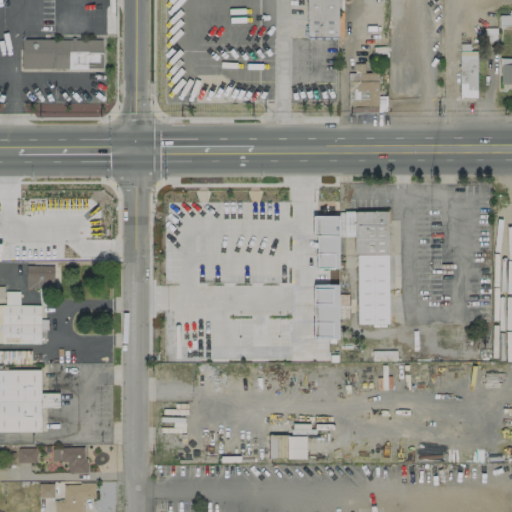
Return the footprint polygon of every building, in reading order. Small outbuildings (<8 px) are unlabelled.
[(336,0),(306,0),(306,37),(336,37),(336,0)] [(498,14),(499,25),(511,24),(511,9),(508,10),(508,14),(498,14)] [(21,38),(20,68),(101,69),(102,39),(21,38)] [(500,84),(511,83),(511,57),(499,58),(500,84)] [(377,72),(358,73),(358,98),(348,98),(348,107),(378,106),(377,72)] [(386,210),(342,211),(343,236),(355,236),(355,324),(387,323),(386,210)] [(338,216),(312,215),(311,235),(315,235),(315,268),(337,268),(338,216)] [(53,287),(52,265),(25,266),(25,288),(53,287)] [(337,284),(313,284),(312,337),(337,338),(337,284)] [(0,342),(39,343),(39,329),(46,329),(46,319),(39,319),(40,305),(18,304),(19,291),(5,291),(4,305),(0,304),(0,342)] [(39,369),(0,369),(0,431),(39,431),(39,408),(58,408),(58,393),(39,393),(39,369)] [(304,435),(267,436),(268,458),(305,458),(304,435)] [(17,462),(35,462),(35,447),(16,448),(17,462)] [(67,472),(85,472),(84,447),(51,447),(51,461),(67,461),(67,472)] [(38,497),(53,497),(53,483),(38,483),(38,497)] [(94,483),(63,484),(63,501),(53,501),(53,511),(82,511),(82,498),(94,498),(94,483)]
